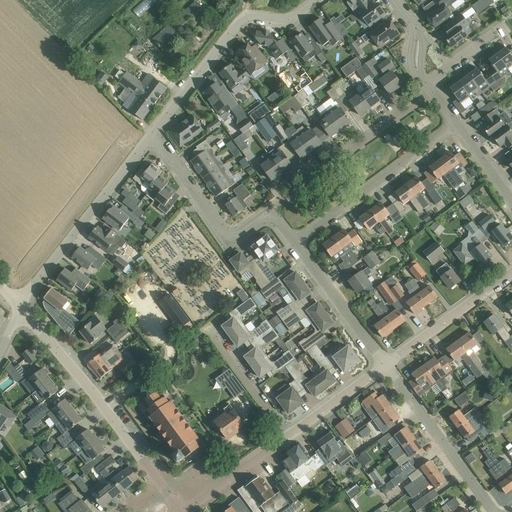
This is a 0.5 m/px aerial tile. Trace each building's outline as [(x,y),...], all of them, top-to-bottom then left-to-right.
[(144,0),(132,9),(137,17),(157,3),(154,0),(144,0)] [(354,13),(368,2),(366,0),(349,0),(348,1),(347,4),(350,7),(354,13)] [(437,8),(426,16),(428,19),(428,21),(429,23),(430,25),(433,25),(434,28),(452,15),(447,8),(451,5),(449,2),(451,0),(434,0),(432,2),(437,8)] [(488,0),(479,0),(470,7),(475,14),(491,3),(488,0)] [(354,13),(353,14),(358,20),(362,17),(369,27),(386,15),(378,4),(375,6),(371,1),(369,3),(368,2),(354,13)] [(196,2),(153,39),(165,52),(207,15),(196,2)] [(461,14),(442,27),(447,34),(443,36),(445,38),(444,40),(447,44),(449,44),(452,48),(468,36),(463,29),(469,24),(461,14)] [(331,22),(335,27),(339,24),(334,17),(330,20),(331,22)] [(312,25),(309,27),(323,46),(332,39),(336,44),(343,38),(343,37),(335,27),(331,22),(326,26),(321,19),(318,20),(318,21),(317,21),(316,21),(315,21),(314,22),(313,22),(313,23),(312,24),(312,25)] [(384,21),(361,38),(365,43),(373,38),(380,48),(400,34),(391,23),(387,26),(384,21)] [(290,50),(287,45),(281,37),(276,41),(271,34),(269,34),(270,32),(269,31),(265,31),(264,31),(264,33),(257,32),(256,38),(261,46),(268,47),(277,59),(290,50)] [(293,40),(291,42),(302,58),(313,50),(318,56),(323,52),(315,41),(310,45),(302,34),(299,36),(297,36),(294,38),(293,40)] [(268,62),(262,53),(256,45),(248,51),(245,47),(236,53),(251,74),(268,62)] [(503,45),(495,51),(508,69),(511,66),(511,55),(507,48),(506,49),(503,45)] [(495,51),(487,57),(490,60),(489,61),(496,71),(491,75),(499,87),(505,82),(500,75),(508,69),(495,51)] [(380,81),(384,86),(389,94),(402,85),(393,73),(396,70),(388,59),(378,66),(386,77),(380,81)] [(372,79),(378,74),(369,61),(362,66),(372,79)] [(251,80),(248,77),(243,69),(237,73),(231,65),(220,73),(236,95),(245,89),(243,86),(251,80)] [(362,66),(356,71),(363,80),(369,76),(371,79),(372,79),(362,66)] [(474,66),(466,72),(482,93),(490,87),(493,91),(499,87),(491,75),(485,79),(478,69),(477,70),(474,66)] [(96,81),(102,86),(109,77),(102,72),(96,81)] [(127,72),(119,83),(133,93),(133,94),(139,98),(145,90),(158,99),(167,88),(166,88),(159,82),(154,78),(148,74),(141,83),(140,85),(131,78),(133,76),(127,72)] [(466,72),(456,79),(470,97),(475,93),(477,97),(482,93),(466,72)] [(323,76),(309,86),(313,92),(327,81),(323,76)] [(451,88),(450,89),(458,99),(453,103),(461,114),(466,111),(461,104),(470,97),(456,79),(448,85),(451,88)] [(341,99),(345,96),(342,91),(346,87),(342,81),(333,88),(341,99)] [(380,101),(367,84),(362,87),(361,85),(356,89),(360,95),(370,108),(380,101)] [(238,105),(230,94),(224,85),(220,88),(218,85),(214,88),(213,86),(204,93),(218,112),(224,108),(227,112),(238,105)] [(334,103),(341,99),(333,88),(327,93),(334,103)] [(133,93),(123,105),(130,110),(129,110),(130,111),(142,120),(158,99),(145,90),(139,98),(133,94),(133,93)] [(294,97),(302,108),(309,103),(306,99),(309,97),(304,90),(294,97)] [(278,91),(267,96),(270,103),(281,98),(278,91)] [(360,115),(370,108),(360,95),(355,99),(352,95),(347,98),(360,115)] [(296,113),(302,108),(294,97),(280,108),(284,114),(292,108),(296,113)] [(483,116),(493,109),(489,103),(479,111),(483,116)] [(331,105),(326,109),(331,117),(341,130),(345,127),(345,128),(349,125),(348,124),(351,122),(348,119),(349,118),(348,117),(347,117),(337,104),(333,108),(331,105)] [(265,105),(250,116),(255,123),(270,112),(265,105)] [(326,109),(323,105),(317,109),(320,114),(322,117),(318,120),(331,137),(341,130),(331,117),(326,109)] [(487,124),(482,127),(490,138),(492,137),(492,136),(505,127),(498,117),(500,115),(496,109),(483,119),(487,124)] [(242,134),(250,129),(253,126),(242,110),(237,114),(243,122),(237,126),(242,134)] [(203,130),(198,123),(192,115),(180,124),(169,132),(180,146),(188,140),(203,130)] [(265,118),(250,129),(254,135),(253,133),(258,130),(268,142),(278,136),(273,129),(265,118)] [(217,119),(213,122),(218,127),(221,124),(217,119)] [(511,121),(492,136),(500,147),(504,144),(508,149),(511,146),(511,121)] [(273,129),(278,136),(279,135),(283,142),(289,138),(286,133),(280,125),(273,129)] [(303,127),(297,131),(311,151),(321,144),(309,127),(305,129),(303,127)] [(244,142),(254,135),(250,129),(242,134),(234,141),(242,152),(248,148),(244,142)] [(311,151),(297,131),(291,135),(293,138),(289,141),(301,158),(311,151)] [(215,153),(212,148),(206,140),(196,147),(197,149),(193,152),(197,157),(191,161),(197,170),(216,157),(213,154),(215,153)] [(292,165),(279,148),(268,154),(272,159),(283,174),(286,172),(287,172),(292,168),(291,166),(292,165)] [(464,172),(461,168),(467,163),(460,153),(454,157),(450,152),(440,160),(459,186),(464,182),(459,175),(464,172)] [(272,159),(268,154),(262,157),(264,159),(259,163),(272,180),(278,175),(281,173),(282,174),(283,174),(272,159)] [(218,160),(216,157),(197,170),(203,179),(223,165),(219,159),(218,160)] [(440,160),(429,167),(438,179),(444,175),(454,189),(459,186),(440,160)] [(159,175),(162,172),(152,164),(145,173),(141,169),(133,179),(141,185),(142,190),(145,193),(151,185),(159,175)] [(227,171),(224,165),(223,165),(203,179),(210,188),(228,175),(226,172),(227,171)] [(251,166),(246,170),(250,176),(256,172),(251,166)] [(169,182),(159,175),(151,185),(145,193),(149,196),(152,191),(158,196),(166,185),(169,182)] [(216,197),(224,191),(236,183),(232,178),(231,179),(228,175),(210,188),(216,197)] [(417,177),(406,184),(422,206),(424,209),(429,206),(419,193),(425,189),(417,177)] [(238,197),(236,198),(226,205),(234,217),(248,207),(243,201),(251,195),(243,184),(233,190),(238,197)] [(422,206),(406,184),(396,192),(400,199),(393,204),(400,214),(405,210),(402,205),(410,200),(419,213),(424,209),(422,206)] [(461,188),(466,195),(472,190),(468,184),(461,188)] [(176,193),(166,185),(158,196),(155,199),(161,204),(158,208),(166,215),(174,205),(169,201),(176,193)] [(459,199),(466,195),(461,188),(454,193),(459,199)] [(436,205),(442,201),(434,189),(428,194),(436,205)] [(126,190),(122,195),(126,198),(127,198),(130,194),(126,190)] [(127,198),(126,198),(123,203),(134,211),(137,206),(127,198)] [(393,204),(386,209),(381,203),(371,210),(386,231),(391,228),(384,219),(390,215),(393,219),(400,214),(393,204)] [(103,218),(120,231),(129,219),(134,223),(138,218),(125,207),(121,212),(114,206),(111,210),(110,210),(103,218)] [(380,235),(386,231),(371,210),(360,218),(369,230),(374,226),(380,235)] [(480,224),(477,226),(487,238),(494,233),(504,247),(508,244),(510,243),(511,240),(511,235),(509,232),(508,233),(506,231),(502,225),(498,228),(494,223),(495,222),(490,215),(479,224),(480,224)] [(162,220),(154,229),(157,232),(165,223),(162,220)] [(435,221),(429,229),(434,233),(440,225),(435,221)] [(472,222),(466,227),(472,235),(479,230),(472,222)] [(90,237),(89,238),(106,251),(111,246),(111,247),(117,246),(121,249),(127,242),(107,227),(111,230),(108,234),(98,227),(96,229),(95,228),(90,235),(90,237)] [(362,241),(360,238),(354,230),(348,235),(344,230),(334,237),(349,259),(354,255),(350,250),(362,241)] [(264,262),(279,251),(268,236),(253,247),(259,256),(254,260),(262,270),(267,266),(264,262)] [(354,265),(349,259),(334,237),(323,245),(332,257),(333,257),(336,261),(340,257),(342,260),(344,262),(338,266),(343,273),(354,265)] [(492,257),(486,249),(482,244),(481,244),(476,237),(464,247),(462,245),(454,251),(465,265),(475,257),(481,265),(492,257)] [(401,238),(394,243),(397,247),(404,242),(401,238)] [(432,238),(424,244),(427,248),(423,252),(431,263),(445,252),(436,242),(432,238)] [(107,259),(92,247),(87,253),(80,247),(72,258),(88,270),(95,260),(102,265),(107,259)] [(373,252),(363,259),(371,270),(381,263),(373,252)] [(262,270),(254,260),(249,263),(241,253),(231,261),(242,276),(247,272),(250,272),(257,280),(256,282),(262,290),(271,283),(262,270)] [(119,257),(113,264),(125,273),(131,266),(119,257)] [(415,260),(407,267),(419,281),(427,275),(415,260)] [(461,281),(454,273),(452,270),(451,270),(446,263),(441,267),(442,267),(437,271),(450,289),(461,281)] [(374,289),(370,284),(366,278),(372,273),(368,267),(349,281),(358,293),(364,289),(368,294),(374,289)] [(85,275),(77,269),(76,268),(72,273),(66,269),(57,280),(71,291),(75,285),(83,291),(92,280),(85,275)] [(262,290),(261,291),(267,300),(273,296),(273,294),(281,288),(285,288),(289,294),(304,283),(296,272),(286,280),(282,275),(271,283),(262,290)] [(397,300),(404,296),(391,277),(384,282),(397,300)] [(430,286),(423,292),(413,280),(409,283),(426,305),(438,297),(430,286)] [(384,282),(377,288),(390,306),(397,300),(384,282)] [(426,305),(409,283),(409,282),(405,285),(409,291),(408,293),(412,299),(406,303),(414,314),(426,305)] [(304,283),(289,294),(293,299),(292,303),(284,308),(282,308),(277,312),(283,321),(305,305),(301,300),(311,293),(304,283)] [(69,337),(81,322),(72,315),(71,317),(58,307),(64,299),(68,302),(52,288),(51,290),(49,288),(43,295),(45,297),(44,298),(46,299),(43,302),(43,305),(44,307),(45,309),(47,311),(69,337)] [(242,289),(237,293),(239,297),(243,302),(249,298),(245,293),(242,289)] [(163,293),(156,298),(159,302),(179,330),(183,327),(190,322),(190,321),(170,294),(166,297),(163,293)] [(252,311),(258,307),(251,298),(229,314),(233,319),(223,326),(230,337),(245,326),(241,320),(242,317),(250,311),(252,311)] [(382,338),(394,329),(372,299),(368,303),(381,322),(374,327),(382,338)] [(397,310),(392,314),(386,306),(386,307),(381,302),(377,305),(372,299),(394,329),(405,321),(397,310)] [(326,313),(318,303),(308,310),(305,305),(283,321),(290,330),(295,326),(295,324),(304,318),(307,319),(311,324),(326,313)] [(326,313),(311,324),(315,330),(315,333),(307,339),(305,339),(299,343),(306,352),(307,351),(316,344),(327,336),(323,331),(334,324),(326,313)] [(122,315),(113,322),(115,324),(106,331),(111,336),(124,326),(128,323),(122,315)] [(269,321),(281,335),(287,330),(275,315),(269,321)] [(495,315),(484,323),(493,334),(497,332),(511,352),(511,335),(511,337),(495,315)] [(91,323),(80,331),(90,344),(101,336),(100,335),(106,330),(98,319),(92,324),(91,323)] [(252,344),(273,328),(267,319),(261,324),(261,326),(252,332),(249,331),(245,326),(230,337),(238,347),(248,339),(252,344)] [(117,343),(128,332),(124,326),(111,336),(117,343)] [(274,342),(280,337),(273,328),(252,344),(255,349),(245,357),(253,367),(268,356),(264,351),(264,348),(272,342),(274,342)] [(470,333),(459,341),(482,375),(487,372),(470,350),(478,344),(470,333)] [(449,353),(455,361),(461,356),(470,370),(467,372),(474,381),(482,375),(459,341),(447,350),(448,350),(449,352),(449,353)] [(283,352),(287,349),(283,343),(278,346),(283,352)] [(333,368),(326,357),(319,349),(316,344),(307,351),(312,359),(314,359),(320,367),(320,370),(314,374),(325,389),(336,382),(328,371),(333,368)] [(116,353),(118,352),(116,350),(114,351),(110,346),(88,364),(94,372),(113,357),(112,357),(117,354),(116,353)] [(355,364),(359,361),(356,357),(349,346),(334,357),(331,353),(326,357),(333,368),(338,364),(345,372),(355,365),(355,364)] [(22,354),(31,364),(37,360),(29,349),(22,354)] [(295,360),(296,359),(289,350),(283,354),(283,356),(275,362),(272,362),(268,356),(253,367),(260,377),(270,370),(274,375),(285,367),(295,360)] [(100,379),(107,373),(122,361),(118,355),(120,354),(118,352),(116,353),(117,354),(112,357),(113,357),(94,372),(100,379)] [(428,363),(424,366),(443,392),(448,389),(445,385),(447,384),(442,377),(452,370),(444,358),(438,363),(435,359),(436,358),(435,358),(434,357),(433,357),(428,361),(428,362),(428,363)] [(125,376),(140,365),(135,359),(120,370),(125,376)] [(325,389),(314,374),(309,378),(306,378),(300,369),(300,368),(295,360),(285,367),(295,380),(302,390),(308,386),(315,397),(325,389)] [(19,364),(9,372),(17,382),(27,374),(19,364)] [(415,378),(409,382),(418,395),(434,383),(442,393),(443,392),(424,366),(419,370),(418,369),(417,368),(412,372),(412,373),(412,375),(413,375),(415,378)] [(29,377),(22,383),(32,395),(50,380),(46,375),(48,374),(44,369),(31,379),(29,377)] [(230,369),(215,379),(224,390),(227,388),(235,399),(246,391),(230,369)] [(31,419),(48,406),(44,401),(58,391),(50,380),(32,395),(39,405),(28,414),(31,419)] [(297,394),(302,390),(295,380),(289,384),(292,388),(278,399),(288,414),(303,403),(297,394)] [(199,438),(194,431),(195,430),(195,429),(193,430),(188,424),(190,422),(184,414),(182,416),(178,409),(179,408),(179,407),(177,409),(172,402),(174,401),(164,387),(138,406),(148,420),(150,418),(161,432),(158,433),(164,441),(166,440),(176,453),(173,456),(179,463),(200,447),(195,441),(199,438)] [(376,392),(362,402),(374,420),(391,407),(383,395),(382,395),(383,396),(380,398),(376,392)] [(460,407),(471,399),(465,392),(455,400),(460,407)] [(55,425),(73,410),(65,400),(52,411),(48,406),(31,419),(35,424),(48,414),(55,425)] [(13,413),(8,410),(0,404),(0,428),(4,423),(9,427),(16,416),(12,414),(13,413)] [(227,414),(215,422),(217,425),(217,426),(219,429),(220,429),(228,439),(229,438),(231,438),(234,437),(234,435),(238,432),(237,430),(244,424),(230,404),(224,409),(227,414)] [(388,427),(392,425),(400,419),(391,407),(374,420),(368,424),(370,428),(376,424),(377,425),(383,420),(388,427)] [(459,410),(450,417),(458,428),(478,413),(479,412),(476,407),(464,416),(459,410)] [(61,444),(71,436),(68,431),(82,420),(73,410),(55,425),(63,434),(57,439),(61,444)] [(478,413),(458,428),(465,438),(466,437),(470,442),(478,436),(482,440),(489,435),(486,430),(480,421),(484,418),(479,412),(478,413)] [(345,439),(354,431),(346,419),(336,426),(345,439)] [(497,422),(486,430),(489,435),(500,427),(497,422)] [(387,434),(378,441),(382,447),(394,438),(399,445),(394,449),(393,448),(389,452),(391,456),(415,439),(406,427),(399,432),(393,436),(390,432),(387,434)] [(85,449),(97,440),(89,430),(75,441),(71,436),(61,444),(65,449),(69,446),(73,450),(82,444),(85,449)] [(331,434),(318,443),(332,462),(337,458),(339,461),(350,453),(345,446),(344,446),(341,441),(338,443),(331,434)] [(347,439),(344,441),(356,457),(359,455),(347,439)] [(413,458),(415,457),(423,451),(415,439),(391,456),(395,461),(406,452),(412,460),(413,459),(413,458)] [(85,449),(81,452),(89,462),(91,461),(93,459),(94,459),(105,450),(97,440),(85,449)] [(511,469),(505,459),(499,463),(511,479),(511,446),(509,443),(507,440),(502,443),(508,452),(507,452),(511,458),(511,469)] [(36,460),(44,453),(37,445),(29,452),(36,460)] [(325,464),(323,462),(317,454),(310,459),(300,445),(291,451),(294,455),(297,453),(305,465),(301,468),(306,475),(313,470),(314,472),(325,464)] [(484,452),(483,452),(488,459),(485,462),(490,470),(489,470),(499,484),(502,488),(501,489),(504,494),(505,493),(506,494),(507,493),(508,494),(511,491),(511,490),(511,489),(511,479),(499,463),(489,448),(488,449),(484,452)] [(309,480),(306,475),(301,468),(305,465),(297,453),(294,455),(291,451),(286,455),(287,457),(281,461),(287,469),(280,474),(290,487),(296,482),(305,475),(309,480)] [(354,459),(350,453),(339,461),(343,467),(354,459)] [(363,454),(356,458),(363,467),(369,462),(363,454)] [(105,469),(108,467),(115,461),(111,456),(101,464),(105,469)] [(395,478),(413,465),(409,460),(391,472),(395,478)] [(81,469),(84,474),(95,466),(91,461),(89,462),(81,469)] [(404,488),(408,493),(438,471),(431,461),(421,468),(425,473),(404,488)] [(110,474),(105,469),(101,464),(96,468),(108,483),(103,487),(113,499),(123,491),(110,474)] [(390,490),(417,471),(413,465),(395,478),(386,485),(390,490)] [(110,474),(123,491),(133,483),(139,478),(130,467),(118,476),(114,471),(110,474)] [(376,470),(370,475),(379,488),(385,483),(376,470)] [(436,489),(438,488),(446,482),(438,471),(411,491),(408,493),(412,499),(433,484),(436,489)] [(289,488),(290,487),(280,474),(279,475),(284,481),(276,486),(280,491),(275,495),(265,483),(263,484),(259,478),(258,478),(257,476),(238,490),(253,511),(261,511),(255,504),(258,501),(265,511),(276,511),(288,503),(290,506),(298,500),(289,488)] [(83,492),(89,488),(80,477),(75,482),(83,492)] [(113,499),(103,487),(100,483),(90,491),(102,507),(113,499)] [(356,484),(345,492),(350,498),(360,491),(356,484)] [(0,496),(3,502),(10,499),(5,489),(0,491),(0,496)] [(434,489),(412,505),(417,511),(438,495),(434,489)] [(73,493),(62,502),(70,511),(91,511),(82,500),(80,501),(73,493)] [(24,494),(16,499),(21,507),(29,503),(24,494)] [(225,511),(250,511),(239,497),(239,498),(230,505),(232,508),(225,511)] [(446,504),(452,511),(468,511),(466,509),(461,511),(459,511),(457,508),(461,505),(455,498),(450,501),(448,498),(444,501),(446,504)] [(293,511),(302,506),(298,500),(290,506),(282,511),(293,511)] [(70,511),(62,502),(58,504),(64,511),(70,511)] [(28,507),(30,510),(31,511),(40,511),(33,503),(28,507)]
